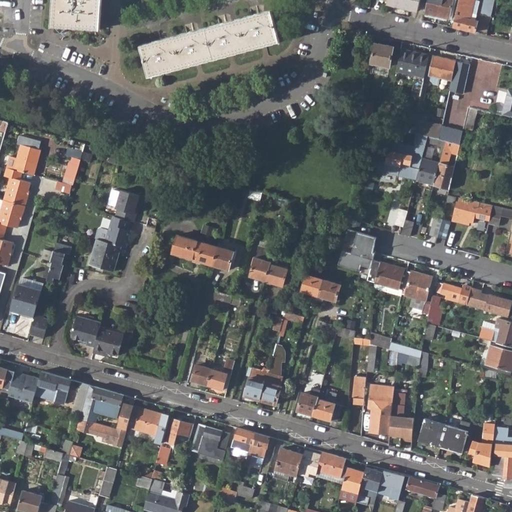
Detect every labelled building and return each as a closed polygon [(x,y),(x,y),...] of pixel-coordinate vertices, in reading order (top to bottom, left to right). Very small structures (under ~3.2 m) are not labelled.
[(100,30),(101,0),(52,0),(52,26),(54,27),(61,34),(69,28),(100,30)] [(452,0),(427,0),(424,12),(449,18),(452,0)] [(458,0),(452,26),(475,31),(478,20),(470,18),(473,0),(458,0)] [(484,0),(481,12),(491,14),(494,0),(484,0)] [(141,45),(149,77),(280,42),(272,10),(141,45)] [(365,62),(390,66),(393,46),(366,41),(365,62)] [(396,71),(424,77),(429,54),(401,48),(396,71)] [(456,61),(434,56),(429,74),(430,75),(429,79),(432,83),(438,84),(439,77),(451,80),(456,61)] [(449,90),(462,93),(469,64),(456,61),(451,80),(449,90)] [(505,84),(507,70),(492,68),(491,82),(505,84)] [(419,98),(426,99),(430,82),(423,81),(419,98)] [(511,93),(509,93),(503,114),(511,115),(511,93)] [(363,123),(371,124),(371,102),(363,102),(363,123)] [(464,128),(472,129),(477,108),(469,107),(464,128)] [(0,150),(0,151),(9,122),(0,119),(0,150)] [(431,136),(438,137),(439,131),(440,131),(414,125),(412,132),(416,133),(429,136),(431,136)] [(384,133),(392,135),(394,129),(385,127),(384,133)] [(429,136),(416,133),(413,146),(391,141),(384,171),(416,178),(419,168),(422,158),(429,136)] [(31,174),(38,148),(35,147),(38,140),(22,136),(21,143),(18,143),(14,157),(6,155),(3,166),(10,168),(21,171),(31,174)] [(438,137),(431,136),(429,143),(443,146),(445,139),(438,137)] [(433,183),(449,188),(453,171),(455,163),(451,162),(451,165),(445,164),(449,147),(458,149),(459,143),(445,139),(443,146),(438,162),(433,183)] [(72,158),(70,164),(79,166),(82,153),(67,149),(65,156),(72,158)] [(433,183),(438,162),(422,158),(419,168),(416,178),(416,179),(433,183)] [(154,162),(144,159),(140,174),(150,176),(154,162)] [(65,178),(74,181),(79,166),(70,164),(69,163),(65,178)] [(10,168),(3,166),(1,173),(7,175),(1,198),(24,205),(27,195),(25,194),(29,182),(19,179),(21,171),(10,168)] [(63,183),(58,182),(56,190),(71,194),(73,186),(63,183)] [(111,189),(107,203),(115,205),(119,191),(111,189)] [(132,222),(135,213),(132,212),(134,205),(136,205),(140,194),(120,189),(119,191),(115,205),(115,207),(116,208),(114,216),(130,221),(132,222)] [(493,205),(467,199),(459,197),(458,202),(456,201),(452,219),(469,223),(470,218),(474,219),(475,216),(489,219),(493,205)] [(24,205),(1,198),(0,201),(0,230),(4,232),(7,224),(17,227),(20,215),(22,215),(24,205)] [(489,222),(499,225),(501,215),(511,218),(511,209),(493,205),(489,219),(489,222)] [(405,219),(407,210),(399,207),(395,223),(403,225),(405,219)] [(340,223),(346,225),(349,217),(342,214),(340,223)] [(108,229),(104,241),(119,245),(125,247),(129,235),(126,234),(130,221),(114,216),(112,215),(108,229)] [(430,233),(437,235),(441,218),(434,217),(430,233)] [(437,235),(445,237),(449,220),(441,218),(437,235)] [(401,233),(409,235),(413,221),(405,219),(403,225),(401,233)] [(209,235),(213,227),(206,224),(202,231),(209,235)] [(98,226),(95,238),(96,238),(104,241),(108,229),(98,226)] [(4,232),(0,230),(0,263),(7,265),(10,255),(8,255),(12,241),(3,238),(4,232)] [(173,252),(213,264),(218,246),(178,234),(173,252)] [(89,263),(113,270),(119,245),(104,241),(96,238),(94,245),(91,244),(90,248),(93,249),(89,263)] [(47,279),(52,281),(53,276),(62,279),(71,246),(57,241),(54,253),(51,263),(47,279)] [(250,275),(266,280),(271,264),(275,249),(259,245),(250,275)] [(213,264),(229,269),(234,251),(218,246),(213,264)] [(54,253),(45,251),(42,260),(51,263),(54,253)] [(358,276),(367,279),(373,259),(363,256),(358,276)] [(367,279),(398,288),(404,268),(373,259),(367,279)] [(266,280),(283,285),(288,269),(271,264),(266,280)] [(409,305),(422,309),(424,301),(431,276),(411,270),(408,281),(404,280),(401,293),(404,295),(411,297),(409,305)] [(302,290),(319,296),(324,279),(307,274),(302,290)] [(24,279),(18,283),(40,290),(41,284),(24,279)] [(319,296),(335,300),(340,284),(324,279),(319,296)] [(462,289),(439,282),(436,291),(447,294),(446,298),(467,304),(470,292),(471,288),(463,286),(462,289)] [(10,309),(33,316),(40,290),(18,283),(10,309)] [(211,297),(231,303),(233,295),(214,289),(211,297)] [(481,295),(470,292),(467,304),(509,315),(511,303),(511,299),(488,297),(487,300),(480,298),(481,295)] [(427,323),(437,326),(438,318),(436,317),(440,297),(432,294),(430,303),(428,314),(427,323)] [(421,312),(428,314),(430,303),(424,301),(422,309),(421,312)] [(277,339),(281,341),(288,319),(303,323),(305,316),(285,310),(277,339)] [(85,344),(94,347),(99,327),(100,322),(76,315),(71,333),(74,338),(85,341),(85,344)] [(46,319),(41,317),(34,316),(29,333),(41,337),(46,319)] [(479,336),(511,345),(511,321),(498,317),(495,324),(493,331),(481,327),(479,336)] [(317,327),(336,333),(338,325),(319,319),(317,327)] [(483,320),(481,327),(493,331),(495,324),(483,320)] [(424,338),(434,340),(437,326),(427,323),(424,338)] [(336,333),(354,337),(354,330),(338,325),(336,333)] [(92,351),(101,353),(102,350),(106,351),(117,354),(123,334),(99,327),(94,347),(92,351)] [(376,345),(389,349),(390,341),(370,335),(370,339),(370,343),(376,345)] [(353,344),(370,345),(370,343),(370,339),(354,337),(354,338),(353,344)] [(398,351),(421,358),(422,349),(390,341),(389,349),(398,351)] [(376,345),(370,343),(370,345),(369,352),(367,371),(373,371),(376,345)] [(260,399),(276,403),(281,385),(283,375),(280,374),(281,359),(284,359),(285,350),(282,346),(276,344),(268,371),(260,399)] [(485,363),(511,370),(511,366),(511,350),(490,344),(485,363)] [(420,368),(427,369),(429,352),(422,349),(421,358),(420,368)] [(208,384),(227,390),(232,374),(235,362),(226,360),(223,372),(212,368),(208,384)] [(192,379),(208,384),(212,368),(196,364),(192,379)] [(9,368),(8,369),(0,366),(0,385),(3,386),(2,391),(9,393),(15,371),(16,370),(9,368)] [(244,394),(260,399),(268,371),(252,367),(244,394)] [(36,394),(64,403),(72,379),(42,370),(40,378),(36,394)] [(8,395),(33,402),(36,394),(40,378),(15,371),(9,393),(8,395)] [(353,402),(363,403),(366,375),(355,375),(353,396),(353,402)] [(88,420),(95,422),(98,412),(117,417),(124,394),(81,382),(73,412),(81,414),(80,417),(88,420)] [(389,385),(371,383),(369,407),(373,407),(374,408),(373,420),(371,420),(370,430),(390,432),(392,410),(394,392),(389,391),(389,385)] [(297,410),(313,414),(320,389),(321,387),(317,385),(316,390),(312,388),(310,394),(303,391),(297,410)] [(313,414),(338,421),(342,405),(322,399),(324,391),(320,389),(313,414)] [(127,426),(134,405),(124,402),(117,428),(95,422),(88,420),(85,431),(104,436),(103,440),(122,445),(123,441),(126,431),(127,426)] [(127,426),(156,435),(163,413),(140,407),(134,405),(127,426)] [(389,443),(401,447),(403,424),(399,423),(401,410),(392,410),(390,432),(389,443)] [(419,439),(441,446),(446,424),(434,420),(435,416),(429,414),(428,419),(425,418),(419,439)] [(88,420),(80,417),(77,429),(85,431),(88,420)] [(156,461),(164,464),(168,449),(173,450),(178,432),(191,435),(194,424),(169,417),(156,461)] [(473,460),(491,465),(493,443),(493,442),(495,426),(495,423),(485,422),(483,442),(473,440),(469,453),(475,455),(473,460)] [(192,450),(222,459),(230,432),(200,423),(192,450)] [(441,446),(462,452),(469,430),(465,429),(466,425),(461,423),(460,427),(446,424),(441,446)] [(18,431),(0,425),(0,434),(16,439),(18,431)] [(230,451),(234,452),(236,447),(249,450),(246,458),(251,460),(262,463),(264,457),(270,436),(237,426),(230,451)] [(508,428),(495,426),(493,442),(497,442),(493,474),(503,476),(503,478),(510,478),(511,476),(511,436),(507,437),(508,428)] [(18,451),(25,453),(29,443),(23,441),(21,440),(18,451)] [(74,442),(70,454),(82,458),(86,446),(74,442)] [(25,453),(31,455),(35,444),(29,443),(25,453)] [(234,455),(246,458),(249,450),(236,447),(234,452),(234,455)] [(299,473),(305,454),(282,447),(275,469),(298,475),(299,473)] [(46,456),(62,461),(64,453),(49,448),(46,456)] [(305,454),(299,473),(308,476),(309,472),(316,474),(318,469),(321,454),(306,450),(305,454)] [(318,469),(345,477),(348,466),(344,465),(346,457),(322,451),(321,454),(318,469)] [(64,475),(70,455),(64,453),(62,461),(59,473),(64,475)] [(260,470),(262,463),(251,460),(246,458),(245,465),(260,470)] [(103,483),(100,494),(109,496),(118,468),(108,466),(103,483)] [(342,488),(359,493),(365,471),(348,466),(345,477),(342,488)] [(374,503),(378,490),(372,488),(377,470),(367,467),(358,499),(374,503)] [(154,478),(160,480),(161,472),(154,470),(153,473),(152,478),(154,478)] [(383,471),(377,470),(372,488),(378,490),(383,471)] [(389,496),(398,499),(405,475),(385,470),(379,487),(391,491),(389,496)] [(407,488),(436,497),(437,493),(440,484),(411,476),(407,488)] [(0,502),(10,506),(14,494),(17,483),(0,477),(0,502)] [(145,509),(157,511),(181,511),(183,505),(186,506),(190,495),(178,491),(176,499),(163,495),(167,482),(160,480),(154,478),(145,509)] [(100,494),(103,483),(97,481),(91,501),(97,503),(100,494)] [(217,496),(234,501),(236,494),(249,498),(252,497),(254,489),(239,484),(237,492),(220,487),(217,496)] [(18,508),(32,511),(38,511),(42,501),(43,496),(24,490),(18,508)] [(433,507),(433,508),(442,511),(446,495),(437,493),(436,497),(433,507)] [(480,511),(484,497),(473,494),(470,501),(466,511),(480,511)] [(449,511),(466,511),(470,501),(459,498),(456,507),(451,506),(449,511)] [(66,511),(94,511),(96,507),(70,500),(66,511)] [(47,511),(50,504),(42,501),(38,511),(47,511)]
